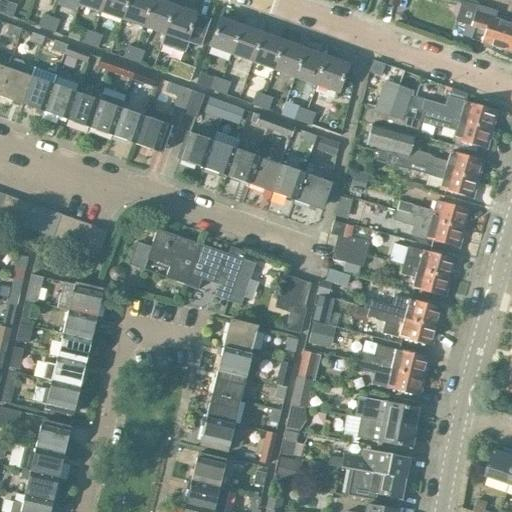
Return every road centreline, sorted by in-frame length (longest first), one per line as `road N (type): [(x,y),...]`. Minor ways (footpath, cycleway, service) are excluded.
road 1 (residential): [(313,251),(0,149)]
road 2 (residential): [(511,91),(266,0)]
road 3 (residential): [(82,511),(127,330),(193,337)]
road 4 (tertiary): [(459,414),(511,224)]
